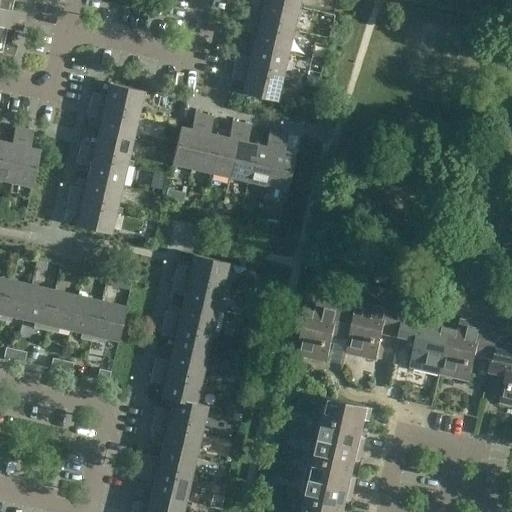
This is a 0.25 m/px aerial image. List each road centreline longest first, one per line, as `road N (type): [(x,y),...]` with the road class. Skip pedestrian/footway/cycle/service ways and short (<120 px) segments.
road 1 (residential): [(0,383),(103,406),(109,422),(89,507)]
road 2 (residential): [(391,511),(406,439),(459,450)]
road 3 (residential): [(189,58),(67,28)]
